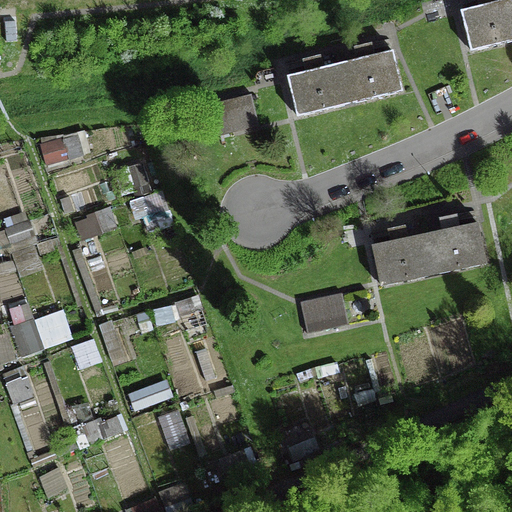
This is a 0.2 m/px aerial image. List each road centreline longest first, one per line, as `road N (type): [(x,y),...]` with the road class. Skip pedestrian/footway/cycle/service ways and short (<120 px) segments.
road 1 (residential): [(511,374),(221,511)]
road 2 (residential): [(511,103),(259,213)]
